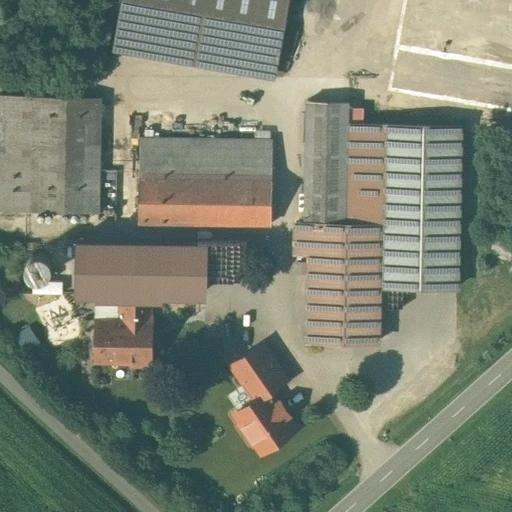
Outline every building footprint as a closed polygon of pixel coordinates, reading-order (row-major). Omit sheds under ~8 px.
[(287,0),(123,0),(117,35),(276,63),(287,0)] [(99,94),(0,93),(0,210),(98,212),(99,94)] [(350,99),(308,98),(305,220),(296,220),(296,250),(311,251),(309,339),(377,340),(378,317),(386,318),(387,286),(457,288),(460,123),(349,121),(350,99)] [(271,222),(275,140),(140,137),(138,219),(271,222)] [(51,269),(52,264),(50,259),(48,255),(43,252),(38,251),(33,252),(29,255),(26,259),(25,264),(27,269),(30,274),(34,276),(39,277),(44,276),(48,273),(51,269)] [(119,301),(153,301),(204,302),(205,256),(97,254),(96,297),(121,298),(119,301)] [(153,301),(119,301),(120,318),(98,318),(98,357),(130,357),(130,365),(153,365),(153,301)] [(268,388),(269,390),(287,378),(262,341),(230,363),(254,398),(268,388)] [(268,388),(254,398),(235,411),(242,421),(238,424),(252,444),(255,442),(262,451),(295,427),(286,414),(288,412),(280,400),(278,402),(269,390),(268,388)]
